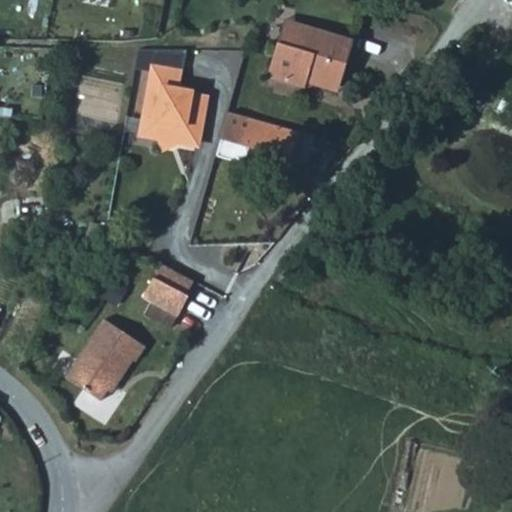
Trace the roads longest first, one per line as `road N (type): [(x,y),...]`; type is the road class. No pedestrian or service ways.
road 1 (residential): [(59,495),(100,487),(136,456),(365,129),(484,0)]
road 2 (tertiary): [(59,495),(46,442),(0,392)]
